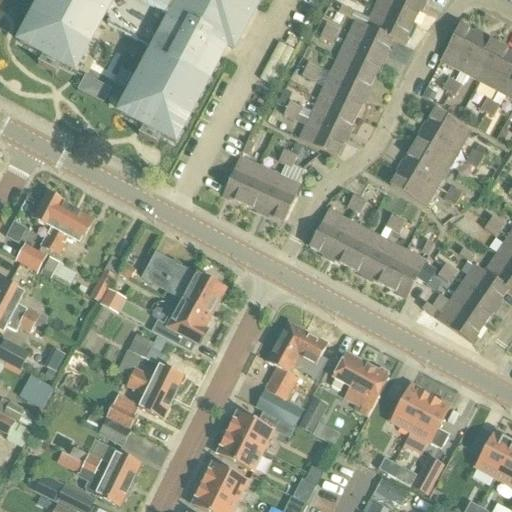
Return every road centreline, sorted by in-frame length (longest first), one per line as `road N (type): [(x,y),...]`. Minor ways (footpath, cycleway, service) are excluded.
road 1 (residential): [(463,0),(359,172),(324,189),(276,275)]
road 2 (residential): [(162,511),(276,275)]
road 3 (residential): [(175,221),(290,0)]
road 4 (secondary): [(479,382),(276,275)]
road 5 (secondary): [(175,221),(33,144)]
